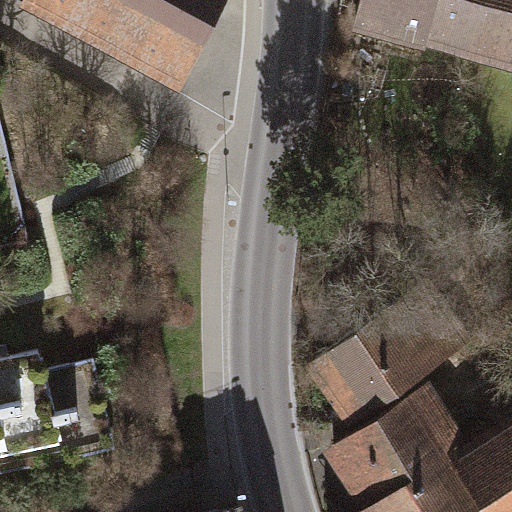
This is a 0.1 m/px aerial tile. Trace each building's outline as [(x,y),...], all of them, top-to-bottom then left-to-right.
[(220,0),(20,0),(181,79),(220,0)] [(511,0),(358,0),(353,23),(426,41),(427,36),(511,56),(511,0)] [(303,360),(347,423),(472,336),(462,321),(468,316),(448,287),(441,291),(428,273),(303,360)] [(0,450),(113,421),(89,328),(39,340),(36,328),(0,337),(0,450)] [(483,511),(490,508),(448,445),(469,432),(431,376),(326,446),(362,500),(343,511),(483,511)] [(511,511),(511,405),(469,432),(448,445),(490,508),(492,511),(511,511)] [(256,511),(254,511),(248,491),(185,511),(184,508),(171,511),(258,511),(256,511)]
